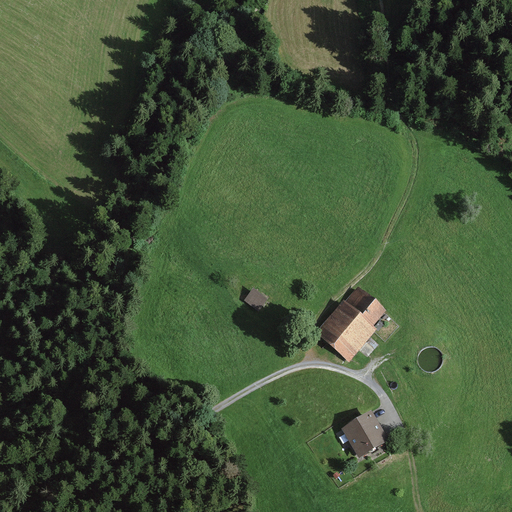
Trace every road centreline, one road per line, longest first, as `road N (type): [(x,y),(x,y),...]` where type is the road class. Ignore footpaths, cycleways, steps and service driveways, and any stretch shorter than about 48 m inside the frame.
road 1 (track): [(310,364),(311,326),(373,261),(414,168),(410,133),(391,102),(378,0)]
road 2 (track): [(114,511),(198,417),(310,364)]
road 3 (track): [(310,364),(353,373),(383,397),(401,433),(417,511)]
